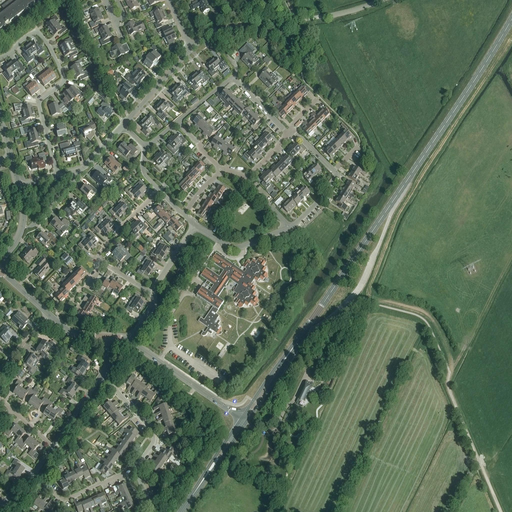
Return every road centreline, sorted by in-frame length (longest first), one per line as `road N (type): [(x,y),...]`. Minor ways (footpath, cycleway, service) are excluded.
road 1 (secondary): [(243,420),(511,19)]
road 2 (residential): [(57,176),(40,109),(63,74),(35,30),(0,58)]
road 3 (track): [(448,369),(450,393),(500,511)]
road 4 (tertiary): [(243,420),(129,341)]
